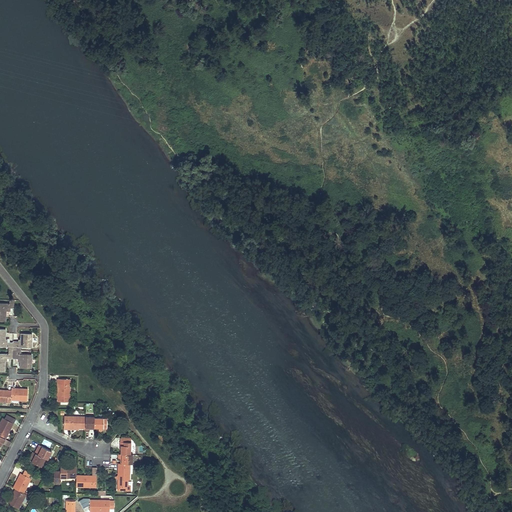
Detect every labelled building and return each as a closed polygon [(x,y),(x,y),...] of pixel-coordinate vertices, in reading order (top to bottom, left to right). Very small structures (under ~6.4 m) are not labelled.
[(14,308),(14,300),(10,300),(10,304),(0,303),(0,320),(6,320),(6,310),(6,307),(10,307),(14,308)] [(6,329),(0,328),(0,346),(9,346),(9,350),(13,350),(13,342),(7,342),(5,342),(6,339),(6,329)] [(32,334),(21,333),(21,339),(21,343),(19,342),(13,342),(13,350),(21,350),(21,347),(32,347),(32,334)] [(13,350),(9,350),(9,354),(0,353),(0,370),(5,371),(5,361),(5,358),(7,358),(13,358),(13,350)] [(21,350),(13,350),(13,358),(18,358),(20,358),(20,361),(20,367),(31,367),(31,354),(21,354),(21,350)] [(70,402),(70,379),(58,379),(58,395),(58,401),(70,402)] [(16,388),(12,387),(11,390),(11,398),(28,400),(28,388),(21,388),(21,389),(16,389),(16,388)] [(2,390),(0,389),(0,400),(11,401),(11,398),(11,390),(7,389),(7,390),(2,390)] [(86,417),(69,416),(65,416),(65,428),(69,428),(73,428),(73,427),(79,427),(79,428),(85,428),(86,417)] [(95,417),(86,417),(85,428),(85,431),(89,431),(89,429),(89,427),(94,427),(95,418),(95,417)] [(13,423),(3,418),(0,423),(0,441),(3,443),(5,439),(8,435),(7,434),(10,429),(11,429),(13,423)] [(104,418),(95,418),(94,427),(94,429),(94,430),(98,430),(98,428),(102,428),(102,429),(107,429),(107,418),(104,418)] [(120,454),(131,454),(131,439),(120,438),(120,442),(119,446),(121,446),(120,454)] [(52,451),(39,445),(37,448),(38,449),(41,450),(38,455),(45,458),(48,459),(52,451)] [(35,453),(33,452),(31,456),(34,457),(32,461),(41,466),(45,458),(38,455),(35,453)] [(120,454),(118,454),(118,458),(122,458),(122,463),(130,464),(133,464),(133,455),(131,454),(120,454)] [(130,480),(130,464),(122,463),(118,463),(118,467),(119,467),(119,473),(118,473),(118,480),(118,486),(121,487),(121,490),(131,491),(130,486),(128,486),(128,480),(130,480)] [(60,478),(77,478),(77,475),(77,466),(72,466),(72,467),(67,467),(67,466),(60,466),(60,471),(54,471),(54,483),(60,483),(60,478)] [(31,478),(20,473),(19,477),(20,477),(17,482),(16,482),(13,487),(15,488),(24,493),(31,478)] [(87,476),(77,475),(77,478),(76,487),(96,487),(97,475),(92,475),(92,476),(87,476)] [(24,493),(15,488),(13,492),(14,493),(12,498),(11,497),(8,503),(19,509),(22,501),(26,494),(24,493)] [(110,499),(90,499),(90,511),(99,511),(99,510),(102,510),(102,511),(110,511),(110,509),(114,509),(114,500),(110,499)] [(75,511),(75,510),(75,501),(66,501),(66,510),(67,510),(66,511),(75,511)] [(114,511),(118,511),(126,506),(123,502),(114,510),(114,511)]
